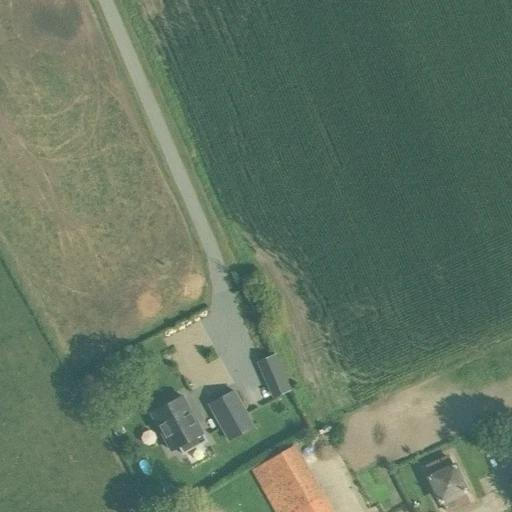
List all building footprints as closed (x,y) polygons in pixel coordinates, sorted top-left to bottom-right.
[(253,427),(234,392),(209,405),(228,440),(253,427)] [(380,395),(292,432),(301,453),(389,416),(380,395)] [(181,397),(151,413),(163,436),(194,420),(181,397)] [(386,432),(398,460),(417,452),(423,465),(464,447),(446,406),(386,432)] [(502,459),(511,454),(511,437),(508,430),(491,438),(502,459)] [(366,504),(397,491),(376,441),(346,454),(366,504)] [(331,511),(295,444),(251,470),(273,511),(331,511)] [(469,501),(449,457),(427,467),(447,511),(469,501)]
